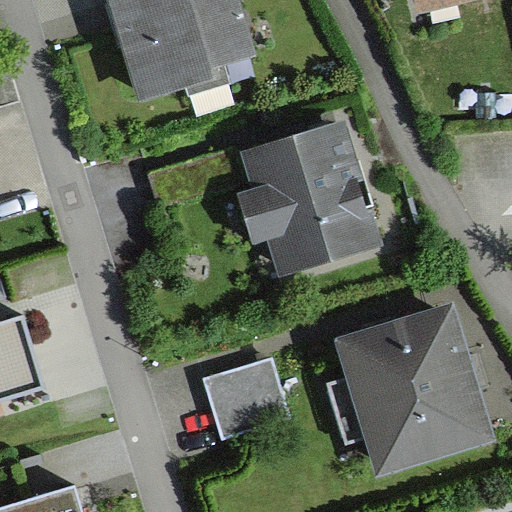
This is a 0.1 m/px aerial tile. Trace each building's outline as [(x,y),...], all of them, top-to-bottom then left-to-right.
[(91,0),(118,107),(257,73),(238,0),(91,0)] [(397,0),(402,20),(493,0),(397,0)] [(231,153),(266,272),(388,237),(354,117),(231,153)] [(348,330),(383,451),(483,421),(447,301),(348,330)] [(0,397),(42,385),(22,315),(0,321),(0,397)] [(225,437),(291,418),(273,358),(207,376),(225,437)] [(79,511),(72,483),(0,502),(0,511),(79,511)]
